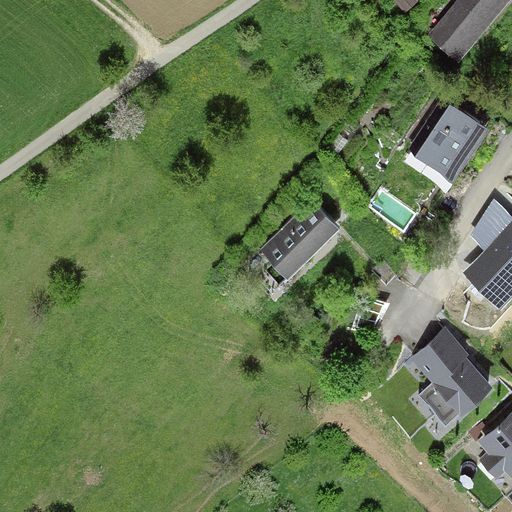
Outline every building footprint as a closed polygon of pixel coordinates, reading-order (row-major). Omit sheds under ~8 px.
[(499,0),(453,0),(426,35),(454,57),(499,0)] [(488,125),(442,95),(408,146),(455,176),(488,125)] [(312,199),(261,247),(286,274),(337,226),(312,199)] [(511,292),(511,223),(466,272),(500,305),(511,292)] [(495,380),(447,326),(410,359),(458,413),(495,380)] [(511,407),(479,441),(511,474),(511,407)]
